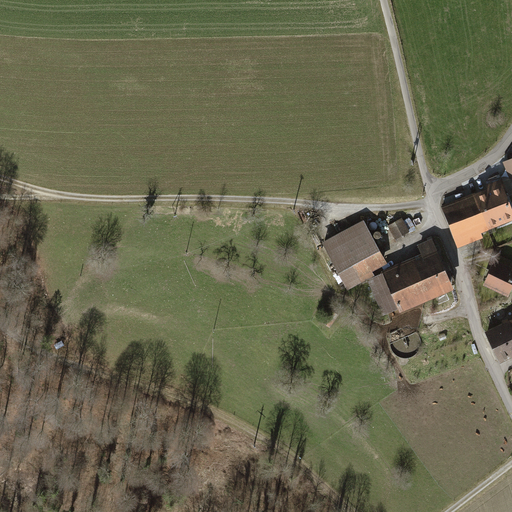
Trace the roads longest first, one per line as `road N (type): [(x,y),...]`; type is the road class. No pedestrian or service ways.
road 1 (track): [(0,177),(86,200),(355,209),(435,203)]
road 2 (track): [(349,511),(297,462),(228,418),(48,353),(0,324)]
road 3 (residential): [(431,191),(511,408)]
road 4 (residential): [(385,0),(431,191)]
